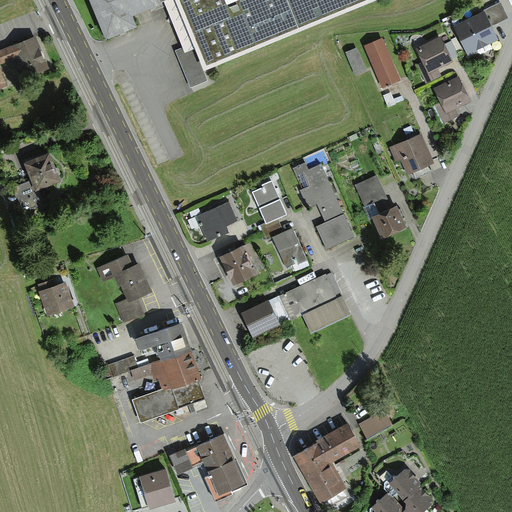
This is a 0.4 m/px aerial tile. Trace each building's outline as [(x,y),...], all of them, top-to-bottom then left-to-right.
[(89,0),(104,35),(133,23),(129,12),(158,0),(167,0),(169,5),(176,3),(180,12),(175,14),(179,24),(185,21),(203,65),(362,0),(89,0)] [(498,3),(455,25),(465,44),(473,40),(475,45),(494,35),(487,22),(503,14),(498,3)] [(420,72),(424,80),(438,72),(434,65),(449,57),(438,35),(416,47),(427,68),(420,72)] [(382,85),(398,78),(380,36),(364,43),(382,85)] [(20,82),(43,73),(29,42),(0,54),(0,88),(3,88),(0,80),(0,65),(11,60),(20,82)] [(189,42),(174,49),(190,84),(205,78),(189,42)] [(353,71),(364,66),(355,46),(344,51),(353,71)] [(438,111),(442,120),(456,113),(452,105),(467,98),(456,76),(434,86),(444,108),(438,111)] [(401,155),(407,167),(410,165),(416,176),(429,169),(425,160),(429,158),(417,134),(390,148),(395,158),(401,155)] [(31,188),(12,194),(17,210),(39,203),(37,195),(59,188),(55,176),(51,177),(47,164),(39,166),(38,162),(25,167),(31,188)] [(316,227),(327,249),(354,236),(321,165),(309,171),(306,164),(293,169),(303,190),(300,191),(308,208),(317,203),(326,223),(316,227)] [(407,228),(396,205),(392,207),(377,174),(354,185),(365,206),(363,207),(369,220),(372,218),(382,239),(407,228)] [(266,224),(278,218),(287,214),(272,181),(263,185),(264,188),(253,193),(266,224)] [(201,225),(208,242),(228,233),(225,226),(237,220),(229,202),(189,220),(193,229),(201,225)] [(278,218),(266,224),(261,226),(267,239),(272,237),(284,232),(278,218)] [(284,232),(272,237),(287,267),(297,262),(298,265),(308,260),(292,228),(284,232)] [(219,258),(233,285),(257,274),(248,257),(254,254),(249,243),(219,258)] [(123,252),(97,264),(104,279),(118,272),(129,295),(116,301),(124,319),(141,312),(133,295),(149,288),(136,261),(129,264),(123,252)] [(279,295),(291,320),(302,315),(310,333),(351,314),(331,271),(279,295)] [(46,285),(36,288),(47,316),(71,307),(62,286),(48,291),(46,285)] [(241,315),(252,338),(279,325),(268,302),(241,315)] [(135,337),(141,353),(158,346),(162,356),(137,366),(132,353),(106,362),(111,376),(131,369),(134,377),(150,371),(152,377),(158,375),(162,386),(132,398),(140,419),(205,395),(177,321),(135,337)] [(359,423),(368,439),(392,425),(383,409),(359,423)] [(318,443),(294,456),(321,504),(347,489),(331,461),(359,445),(347,424),(317,441),(318,443)] [(248,485),(237,459),(235,461),(224,435),(187,452),(186,449),(169,456),(177,475),(204,463),(210,476),(205,478),(215,502),(232,495),(231,492),(248,485)] [(368,511),(369,511),(421,511),(434,501),(421,486),(423,484),(408,467),(397,477),(395,475),(383,486),(389,492),(368,511)] [(149,507),(175,499),(166,469),(140,477),(149,507)]
